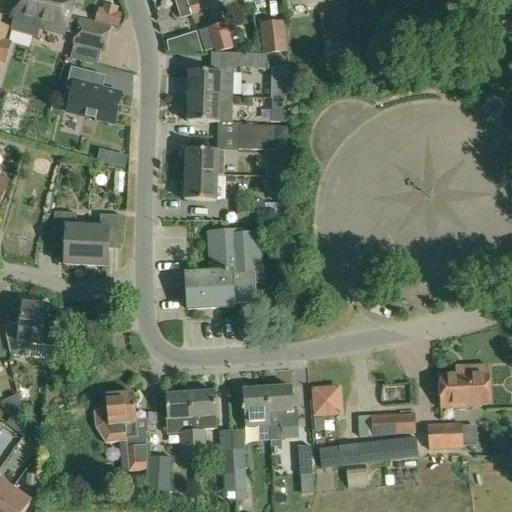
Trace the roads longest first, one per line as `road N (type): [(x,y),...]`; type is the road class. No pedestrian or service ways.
road 1 (unclassified): [(511,314),(332,350),(181,362),(162,354),(149,333),(144,284)]
road 2 (unclassified): [(144,284),(149,56),(134,0)]
road 3 (residential): [(0,273),(85,291),(144,284)]
